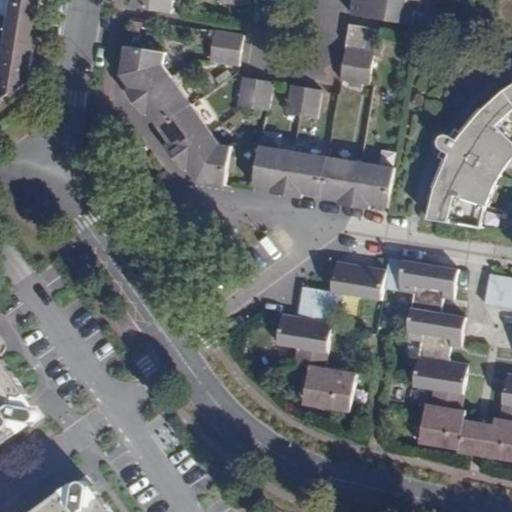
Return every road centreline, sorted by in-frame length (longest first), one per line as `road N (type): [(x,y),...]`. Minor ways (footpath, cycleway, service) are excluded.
road 1 (tertiary): [(48,185),(210,395),(259,445),(331,478),(474,511)]
road 2 (residential): [(87,0),(65,136),(48,185)]
